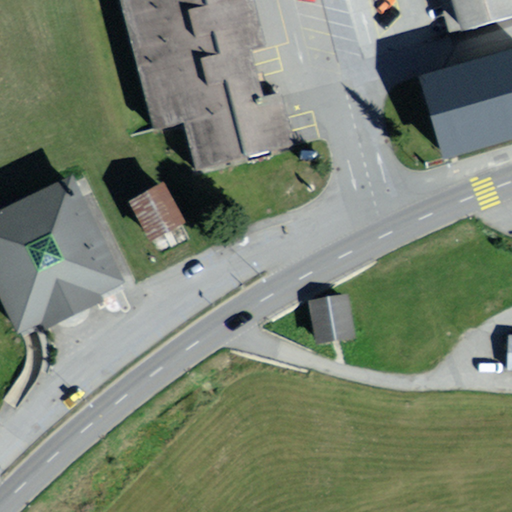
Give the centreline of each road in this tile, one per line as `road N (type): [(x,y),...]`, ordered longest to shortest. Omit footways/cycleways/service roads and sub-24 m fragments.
road 1 (primary): [(511,181),(384,235),(222,324),(102,414),(0,508)]
road 2 (track): [(511,385),(341,370),(222,324)]
